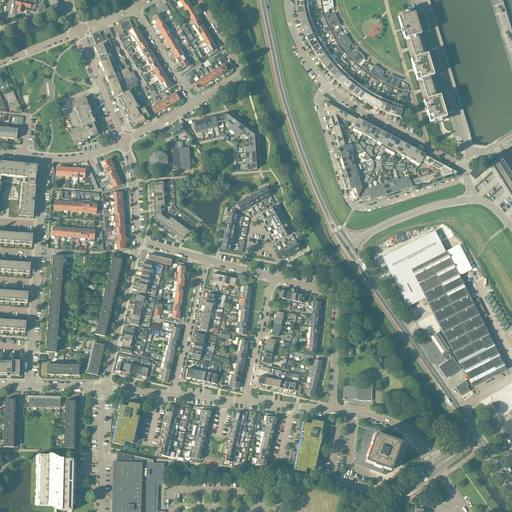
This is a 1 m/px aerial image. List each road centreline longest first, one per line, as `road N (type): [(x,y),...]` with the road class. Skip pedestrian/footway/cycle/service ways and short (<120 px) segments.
road 1 (tertiary): [(346,243),(298,140),(263,0)]
road 2 (residential): [(467,178),(364,209),(348,204),(315,100),(325,84)]
road 3 (tertiary): [(460,410),(346,243)]
road 4 (residential): [(332,408),(333,297),(272,277)]
road 5 (residential): [(463,165),(325,84)]
road 6 (residential): [(469,151),(423,0)]
road 7 (residential): [(410,431),(395,472),(382,480),(348,467),(353,412)]
road 8 (residential): [(104,387),(138,241)]
road 9 (residential): [(205,258),(174,395)]
road 10 (residential): [(192,105),(239,74),(199,0)]
road 11 (unclassified): [(346,243),(432,206),(471,199)]
road 12 (residential): [(246,401),(272,277)]
road 13 (residential): [(100,511),(104,387)]
